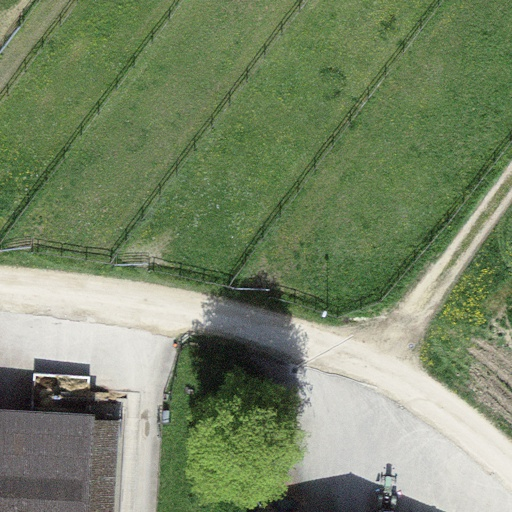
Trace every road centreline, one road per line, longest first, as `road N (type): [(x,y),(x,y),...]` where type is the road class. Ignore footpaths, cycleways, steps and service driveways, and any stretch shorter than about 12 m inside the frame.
road 1 (residential): [(0,290),(185,311),(310,339),(436,402),(511,478)]
road 2 (track): [(370,366),(511,203)]
